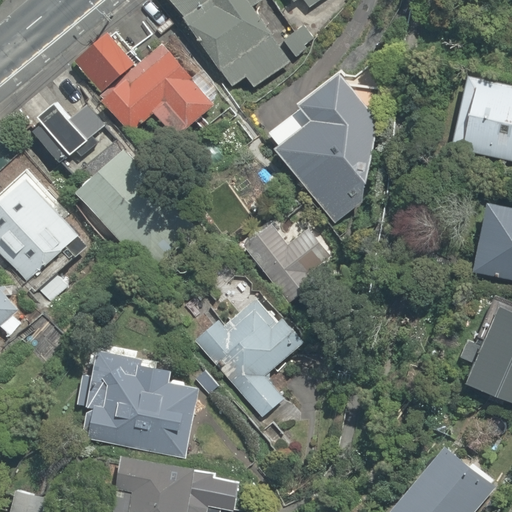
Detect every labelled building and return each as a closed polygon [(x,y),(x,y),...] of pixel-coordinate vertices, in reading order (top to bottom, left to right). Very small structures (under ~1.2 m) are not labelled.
[(219,0),(172,0),(236,90),(250,80),(258,93),(297,66),(250,0),(222,0),(220,1),(219,0)] [(298,0),(306,12),(324,0),(298,0)] [(137,68),(115,38),(83,61),(105,91),(137,68)] [(218,105),(168,46),(107,94),(136,128),(162,111),(181,135),(218,105)] [(368,199),(385,115),(352,74),(274,138),(340,226),(368,199)] [(511,85),(484,79),(466,151),(511,162),(511,85)] [(50,138),(68,160),(111,125),(93,103),(74,118),(62,104),(38,124),(50,138)] [(0,171),(22,154),(1,128),(0,129),(0,171)] [(207,226),(131,147),(85,191),(161,270),(207,226)] [(94,241),(37,173),(0,203),(0,244),(36,288),(94,241)] [(511,205),(500,203),(482,270),(511,277),(511,205)] [(275,221),(242,247),(285,303),(345,258),(319,224),(292,244),(275,221)] [(0,340),(35,311),(0,269),(0,340)] [(286,319),(263,293),(204,344),(266,415),(286,398),(269,379),(315,340),(292,314),(286,319)] [(511,307),(500,302),(468,382),(511,397),(511,307)] [(145,362),(144,355),(102,347),(97,376),(83,373),(76,409),(92,412),(86,442),(190,460),(203,388),(178,383),(181,368),(145,362)] [(465,511),(493,479),(442,439),(383,511),(465,511)] [(220,473),(128,455),(116,511),(209,511),(212,502),(239,507),(244,482),(220,477),(220,473)]
